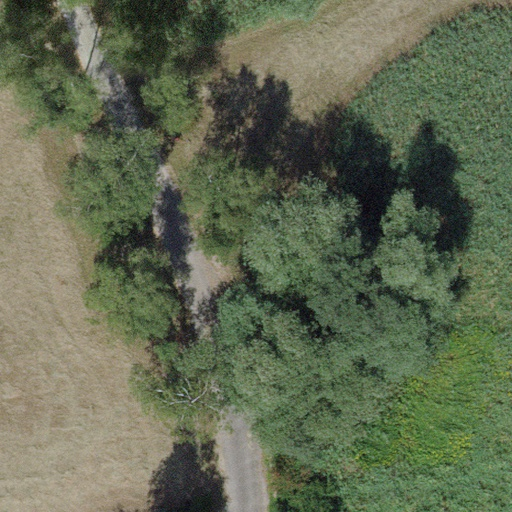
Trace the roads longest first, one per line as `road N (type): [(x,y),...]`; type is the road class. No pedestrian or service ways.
road 1 (track): [(204,292),(69,0)]
road 2 (unclassified): [(248,511),(236,405),(204,292)]
